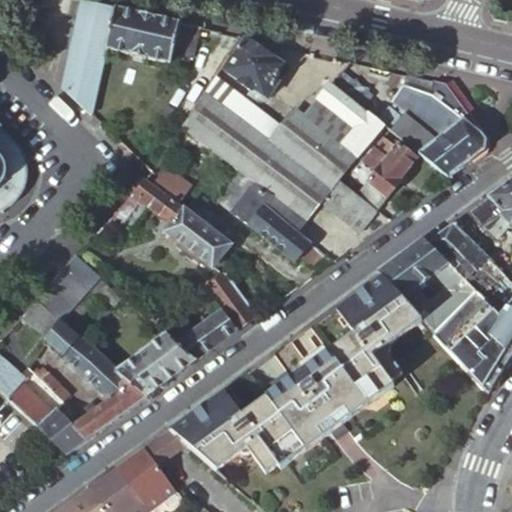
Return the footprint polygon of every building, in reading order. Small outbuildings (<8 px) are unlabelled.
[(81,0),(62,87),(91,115),(93,113),(107,49),(131,54),(131,56),(146,59),(147,58),(172,64),(174,57),(181,24),(156,18),(156,16),(140,13),(139,14),(81,0)] [(181,24),(174,57),(193,62),(201,29),(181,24)] [(264,46),(250,38),(248,40),(245,39),(225,71),(241,81),(239,83),(250,91),(252,88),(268,99),(279,82),(275,80),(283,67),(283,66),(283,65),(283,64),(282,63),(262,49),(264,46)] [(204,92),(181,128),(256,182),(273,195),(263,206),(296,233),(322,201),(339,180),(385,126),(384,126),(332,83),(303,117),(294,110),(280,125),(236,91),(224,107),(204,92)] [(475,125),(446,86),(434,83),(429,95),(431,96),(447,106),(459,116),(462,119),(474,129),(475,125)] [(431,96),(429,95),(403,85),(391,101),(440,138),(462,119),(459,116),(447,106),(431,96)] [(410,121),(397,137),(449,179),(458,173),(468,165),(481,156),(486,152),(487,141),(482,134),(474,129),(462,119),(440,138),(436,141),(410,121)] [(0,210),(0,211),(1,213),(5,212),(4,210),(6,210),(8,209),(12,207),(15,205),(18,203),(20,199),(21,197),(23,193),(24,189),(27,189),(27,186),(25,186),(25,184),(25,182),(25,178),(25,175),(25,172),(25,169),(25,166),(24,162),(22,158),(25,156),(24,153),(21,155),(19,153),(18,149),(14,145),(12,141),(10,139),(12,138),(9,135),(8,137),(1,130),(2,128),(1,127),(2,125),(0,123),(0,122),(0,210)] [(376,172),(357,195),(376,212),(401,182),(399,180),(416,160),(394,141),(391,145),(383,139),(363,162),(376,172)] [(198,219),(145,180),(112,217),(128,228),(133,226),(150,207),(172,224),(166,232),(214,269),(215,268),(233,245),(218,234),(198,219)] [(339,180),(322,201),(358,234),(376,212),(357,195),(339,180)] [(511,181),(511,182),(502,189),(488,200),(505,217),(503,219),(511,227),(511,181)] [(249,225),(263,206),(273,195),(256,182),(233,212),(249,225)] [(505,217),(488,200),(479,206),(470,213),(487,231),(491,231),(499,223),(507,231),(511,227),(503,219),(505,217)] [(296,233),(263,206),(249,225),(294,264),(299,258),(310,244),(296,233)] [(204,211),(198,219),(218,234),(224,227),(204,211)] [(449,229),(428,244),(475,289),(479,292),(501,314),(508,306),(511,309),(511,285),(502,275),(466,239),(471,234),(459,221),(449,229)] [(224,227),(218,234),(233,245),(242,234),(227,223),(224,227)] [(491,231),(487,231),(498,242),(507,231),(499,223),(491,231)] [(383,277),(422,320),(432,331),(437,326),(430,318),(434,314),(410,287),(436,268),(466,298),(475,289),(428,244),(424,239),(404,254),(379,273),(383,277)] [(312,269),(324,255),(310,244),(299,258),(312,269)] [(90,290),(102,279),(76,256),(65,269),(90,290)] [(65,269),(56,279),(81,300),(90,290),(65,269)] [(511,275),(507,270),(502,275),(511,285),(511,275)] [(258,318),(226,273),(224,275),(205,288),(209,293),(216,303),(222,312),(238,332),(258,318)] [(221,395),(171,433),(218,475),(239,459),(240,460),(241,461),(242,461),(247,459),(248,459),(249,458),(264,477),(275,468),(279,472),(289,465),(288,457),(310,440),(320,441),(351,419),(352,410),(375,394),(383,395),(393,388),(393,387),(390,382),(401,374),(388,355),(389,344),(396,339),(396,332),(407,324),(415,325),(422,320),(383,277),(309,331),(321,346),(327,354),(307,369),(290,382),(263,401),(240,419),(221,395)] [(56,279),(46,290),(71,310),(81,300),(56,279)] [(122,297),(102,279),(90,290),(81,300),(71,310),(62,320),(70,326),(100,296),(115,307),(122,297)] [(46,290),(35,302),(59,323),(62,320),(71,310),(46,290)] [(436,335),(490,394),(511,358),(511,309),(508,306),(501,314),(479,292),(441,330),(436,335)] [(216,303),(209,293),(199,301),(206,310),(216,303)] [(35,302),(20,319),(48,338),(59,323),(35,302)] [(177,345),(196,363),(214,350),(233,336),(238,332),(222,312),(177,345)] [(188,323),(182,314),(170,323),(177,332),(188,323)] [(59,323),(48,338),(44,344),(110,402),(132,385),(116,371),(81,341),(71,333),(59,323)] [(160,331),(165,335),(168,338),(174,334),(177,332),(170,323),(160,331)] [(396,332),(396,339),(415,325),(407,324),(396,332)] [(79,325),(71,333),(81,341),(88,333),(79,325)] [(432,331),(436,335),(441,330),(437,326),(432,331)] [(174,334),(168,338),(174,343),(178,340),(174,334)] [(132,385),(147,398),(175,378),(196,363),(177,345),(174,343),(168,338),(165,335),(116,371),(132,385)] [(327,354),(321,346),(301,361),(307,369),(327,354)] [(0,360),(0,393),(8,401),(19,390),(11,382),(16,376),(0,360)] [(301,361),(283,374),(290,382),(307,369),(301,361)] [(36,370),(32,375),(62,404),(69,396),(42,370),(39,373),(36,370)] [(257,393),(263,401),(290,382),(283,374),(257,393)] [(81,423),(95,436),(108,427),(134,407),(147,398),(132,385),(110,402),(81,423)] [(8,401),(67,457),(89,441),(95,436),(81,423),(75,417),(69,423),(57,411),(53,415),(22,386),(19,390),(8,401)] [(352,410),(351,419),(383,395),(375,394),(352,410)] [(288,457),(289,465),(320,441),(310,440),(288,457)] [(158,470),(144,452),(132,461),(117,472),(146,511),(150,511),(175,493),(158,470)] [(146,511),(117,472),(107,479),(90,491),(105,511),(146,511)] [(62,511),(105,511),(90,491),(76,502),(62,511)]
